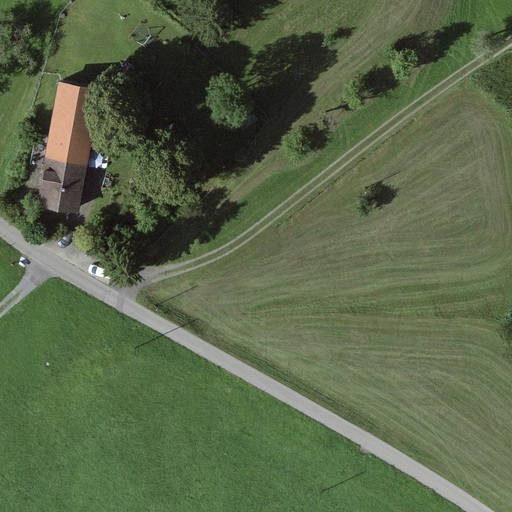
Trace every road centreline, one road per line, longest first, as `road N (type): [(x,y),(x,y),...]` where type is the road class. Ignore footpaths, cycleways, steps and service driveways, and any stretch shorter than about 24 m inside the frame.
road 1 (residential): [(0,222),(52,264),(486,511)]
road 2 (track): [(511,40),(224,252),(99,291)]
